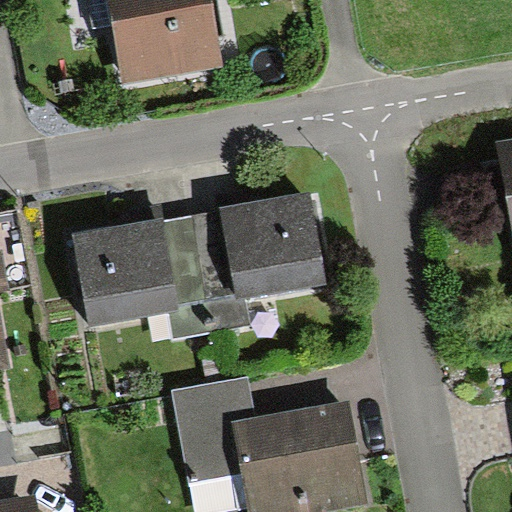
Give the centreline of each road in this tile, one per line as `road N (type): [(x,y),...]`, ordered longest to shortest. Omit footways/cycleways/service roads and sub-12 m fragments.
road 1 (residential): [(353,121),(424,511)]
road 2 (residential): [(353,121),(0,179)]
road 3 (residential): [(511,95),(353,121)]
